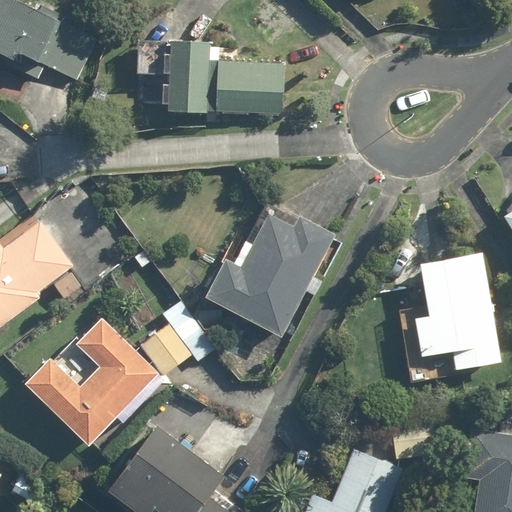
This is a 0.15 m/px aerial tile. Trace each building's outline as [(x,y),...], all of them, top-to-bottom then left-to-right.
[(100,36),(26,0),(0,0),(0,49),(11,55),(9,59),(43,76),(73,91),(100,36)] [(173,70),(171,105),(286,111),(288,62),(222,59),(223,43),(142,39),(141,69),(173,70)] [(210,295),(286,333),(308,290),(317,295),(325,278),(316,273),(337,231),(304,214),(298,226),(271,212),(256,242),(249,238),(238,261),(229,257),(210,295)] [(71,268),(76,265),(43,219),(7,246),(0,236),(0,328),(45,295),(42,290),(54,281),(71,268)] [(405,311),(418,381),(469,372),(468,365),(506,358),(485,250),(423,262),(432,305),(405,311)] [(71,268),(54,281),(67,299),(84,286),(71,268)] [(164,374),(194,351),(202,361),(220,348),(183,298),(165,312),(172,321),(142,344),(164,374)] [(32,380),(92,440),(119,413),(126,419),(166,379),(104,318),(78,344),(102,367),(83,386),(54,357),(32,380)] [(155,511),(160,506),(168,511),(243,511),(216,491),(229,474),(159,421),(109,488),(141,511),(155,511)] [(511,511),(511,424),(497,422),(496,429),(472,426),(466,474),(480,476),(475,511),(511,511)] [(315,491),(306,511),(388,511),(407,464),(357,445),(336,500),(315,491)] [(58,492),(24,471),(14,487),(49,508),(58,492)]
